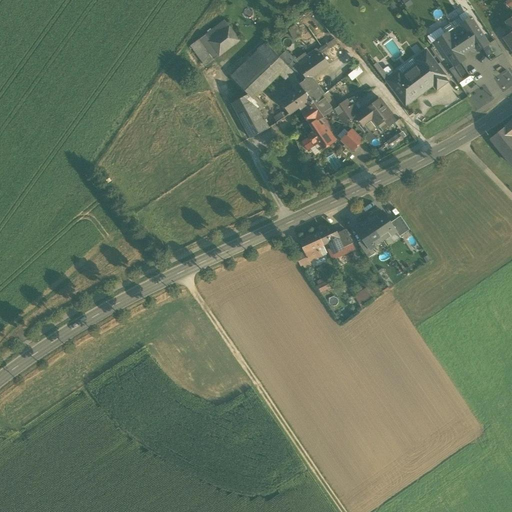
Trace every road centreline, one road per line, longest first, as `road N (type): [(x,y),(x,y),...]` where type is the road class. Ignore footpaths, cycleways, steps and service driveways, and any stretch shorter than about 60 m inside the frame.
road 1 (secondary): [(0,378),(84,321),(431,155),(511,104)]
road 2 (track): [(182,271),(345,511)]
